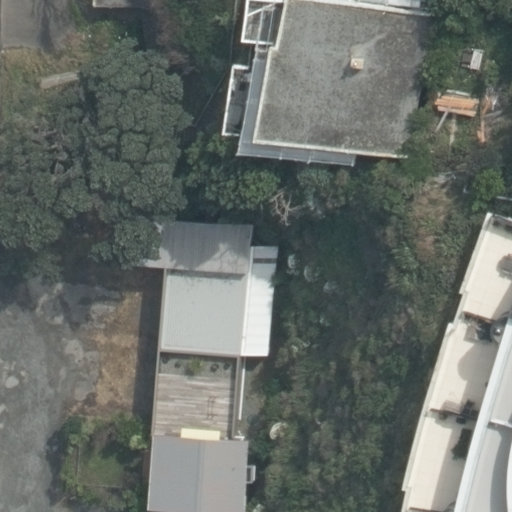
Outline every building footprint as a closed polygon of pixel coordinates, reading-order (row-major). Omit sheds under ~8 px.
[(96,0),(97,7),(169,9),(169,0),(96,0)] [(268,132),(413,154),(435,11),(368,0),(295,0),(289,40),(282,39),(268,132)] [(428,166),(472,181),(481,140),(437,131),(428,166)] [(511,511),(511,217),(491,208),(450,333),(421,435),(402,511),(511,511)] [(170,261),(156,501),(250,506),(254,433),(243,433),(247,353),(272,355),(277,267),(170,261)]
